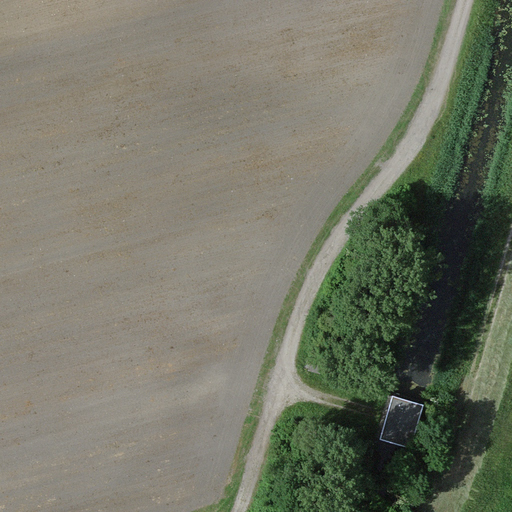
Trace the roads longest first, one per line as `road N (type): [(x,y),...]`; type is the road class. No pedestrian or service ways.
road 1 (track): [(245,511),(328,258),(435,122),(469,0)]
road 2 (track): [(511,246),(466,403)]
